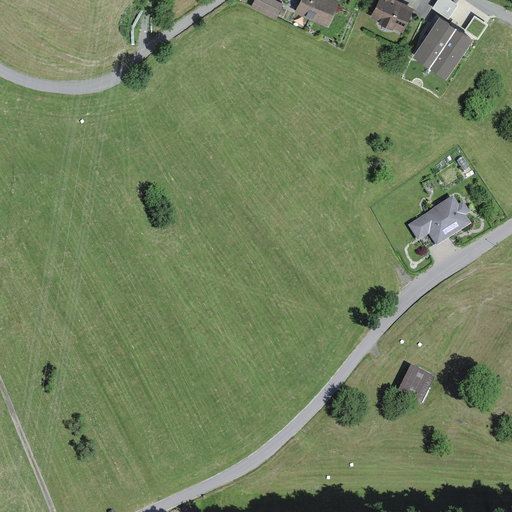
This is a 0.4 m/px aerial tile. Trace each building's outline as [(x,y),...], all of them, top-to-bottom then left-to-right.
[(282,1),(280,0),(258,0),(255,8),(275,17),(282,1)] [(332,0),(309,0),(305,12),(325,20),(332,0)] [(373,0),(367,16),(401,30),(411,6),(397,0),(373,0)] [(473,37),(439,15),(412,55),(447,77),(473,37)] [(470,226),(450,197),(410,223),(429,253),(470,226)] [(440,379),(412,365),(401,389),(429,402),(440,379)]
